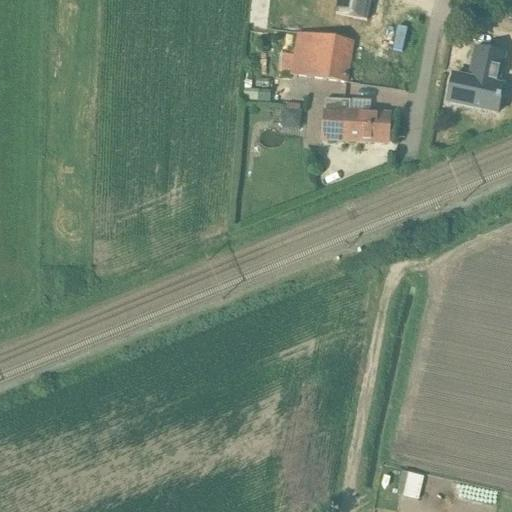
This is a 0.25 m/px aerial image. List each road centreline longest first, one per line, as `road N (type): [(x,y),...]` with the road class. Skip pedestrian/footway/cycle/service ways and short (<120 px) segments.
road 1 (track): [(348,511),(390,279),(399,268),(430,264)]
road 2 (residential): [(421,140),(449,0)]
